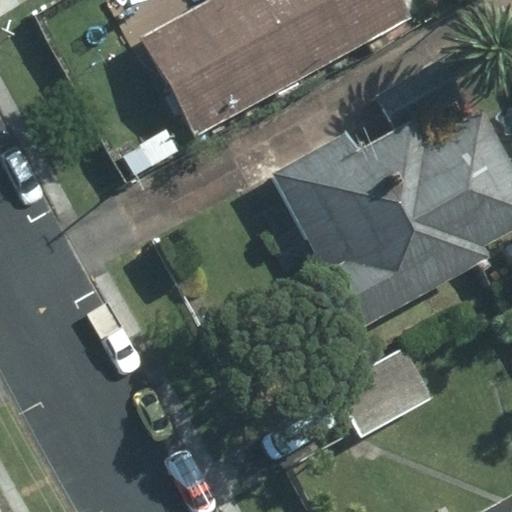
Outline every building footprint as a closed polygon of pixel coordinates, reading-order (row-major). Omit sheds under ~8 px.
[(351,0),(351,1),(350,0),(189,0),(121,39),(178,139),(388,20),(376,0),(351,0)] [(511,251),(511,189),(451,81),(256,190),(344,345),(511,251)] [(176,154),(158,124),(102,158),(120,188),(176,154)] [(428,407),(395,345),(313,389),(345,450),(428,407)] [(506,511),(500,500),(479,511),(506,511)]
